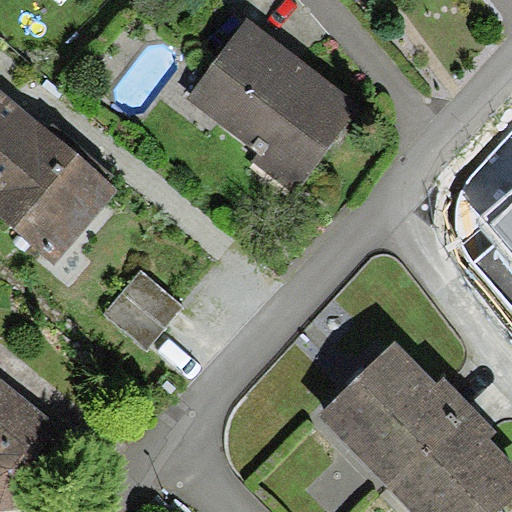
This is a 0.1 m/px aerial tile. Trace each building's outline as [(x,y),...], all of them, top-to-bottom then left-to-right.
[(301,192),(358,116),(284,60),(247,32),(189,107),(301,192)] [(0,224),(52,270),(116,197),(35,127),(0,96),(0,224)] [(511,203),(494,219),(511,240),(511,203)] [(140,273),(103,320),(149,357),(186,309),(140,273)] [(325,428),(407,511),(505,511),(511,506),(511,477),(485,450),(493,443),(446,395),(436,405),(393,361),(368,386),(325,428)] [(0,511),(29,511),(47,492),(39,463),(62,434),(0,385),(0,511)]
